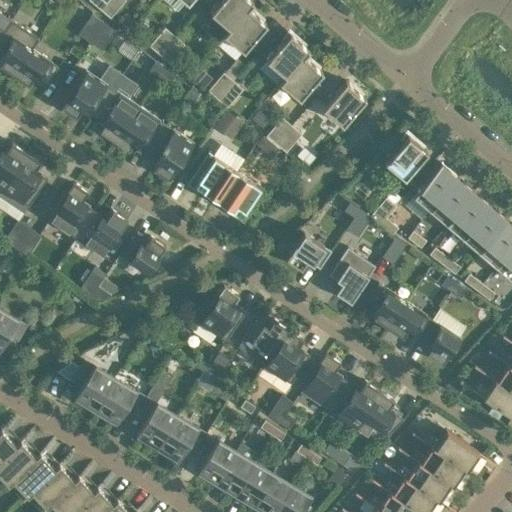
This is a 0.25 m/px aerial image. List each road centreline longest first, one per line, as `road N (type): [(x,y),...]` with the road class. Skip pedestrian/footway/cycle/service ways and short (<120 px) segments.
road 1 (residential): [(0,104),(511,453)]
road 2 (residential): [(192,511),(0,394)]
road 3 (residential): [(404,81),(511,174)]
road 4 (residential): [(309,0),(404,81)]
